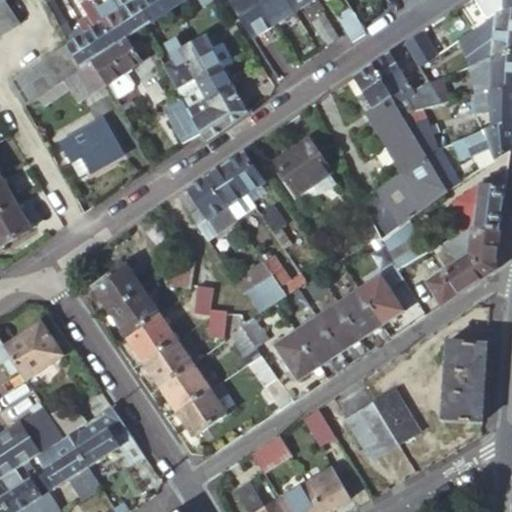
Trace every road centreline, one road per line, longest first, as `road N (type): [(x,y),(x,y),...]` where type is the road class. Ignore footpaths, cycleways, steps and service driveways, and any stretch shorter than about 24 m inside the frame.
road 1 (residential): [(43,272),(424,14)]
road 2 (residential): [(186,487),(511,271)]
road 3 (residential): [(43,272),(186,487)]
road 4 (unknown): [(93,237),(0,78)]
road 5 (unknown): [(166,188),(233,297),(253,302)]
road 6 (residential): [(398,511),(511,445)]
